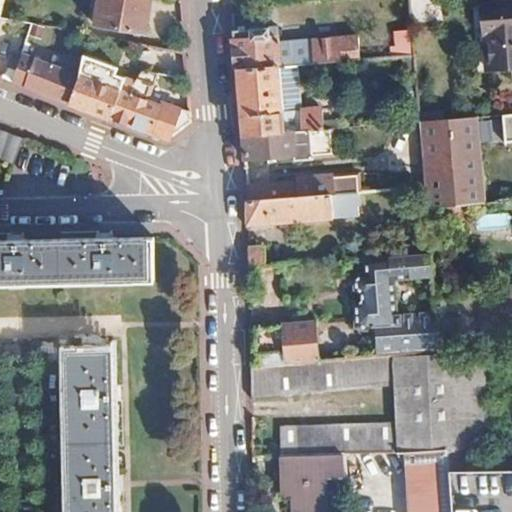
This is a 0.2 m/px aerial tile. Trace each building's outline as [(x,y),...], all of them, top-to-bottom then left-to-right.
[(101,0),(97,26),(145,34),(151,0),(101,0)] [(511,1),(481,4),(487,70),(511,67),(511,1)] [(236,41),(238,70),(280,66),(342,61),(340,44),(313,46),(278,49),(277,38),(276,29),(271,29),(235,32),(236,41)] [(411,30),(393,31),(394,53),(412,52),(411,30)] [(150,46),(149,57),(171,61),(171,62),(188,65),(187,52),(150,46)] [(80,75),(24,55),(14,82),(69,103),(80,75)] [(280,66),(238,70),(244,135),(304,130),(302,110),(284,112),(280,66)] [(99,82),(80,75),(69,103),(113,120),(122,90),(110,85),(113,77),(102,73),(99,82)] [(169,88),(145,83),(142,97),(158,103),(163,100),(166,102),(169,88)] [(142,97),(122,90),(113,120),(132,126),(150,133),(156,116),(165,120),(159,136),(169,140),(192,123),(192,111),(166,102),(163,100),(158,103),(142,97)] [(482,115),(420,120),(425,177),(485,172),(484,144),(482,115)] [(511,143),(508,116),(482,115),(484,144),(511,143)] [(330,128),(310,130),(312,159),(333,158),(330,128)] [(0,130),(0,157),(16,164),(25,139),(0,130)] [(304,130),(244,135),(245,160),(295,156),(295,161),(312,159),(310,130),(304,130)] [(425,177),(425,186),(427,207),(485,202),(487,202),(485,172),(425,177)] [(298,179),(299,184),(247,188),(247,201),(334,194),(332,176),(298,179)] [(334,194),(247,201),(248,225),(366,216),(364,191),(334,194)] [(508,214),(487,214),(487,226),(508,226),(508,214)] [(0,284),(155,281),(153,239),(0,241),(0,284)] [(266,248),(249,249),(249,268),(268,266),(266,248)] [(401,328),(400,316),(397,284),(437,280),(435,256),(352,264),(359,332),(377,330),(401,328)] [(289,265),(268,266),(270,292),(291,291),(289,265)] [(445,352),(442,312),(400,316),(401,328),(377,330),(379,357),(392,356),(445,352)] [(327,324),(295,326),(298,362),(330,359),(327,324)] [(392,356),(393,386),(394,425),(395,452),(406,452),(447,451),(469,450),(495,449),(491,401),(486,347),(445,352),(392,356)] [(114,511),(110,352),(67,353),(71,511),(114,511)] [(298,362),(251,365),(252,397),(393,386),(392,356),(379,357),(330,359),(298,362)] [(394,425),(284,428),(285,455),(346,454),(395,452),(394,425)] [(469,450),(447,451),(449,472),(470,471),(469,450)] [(447,451),(406,452),(412,511),(452,511),(449,472),(447,451)] [(283,478),(293,478),(294,511),(327,511),(326,476),(347,475),(346,454),(285,455),(282,455),(283,478)] [(511,511),(511,469),(470,471),(449,472),(452,511),(511,511)]
